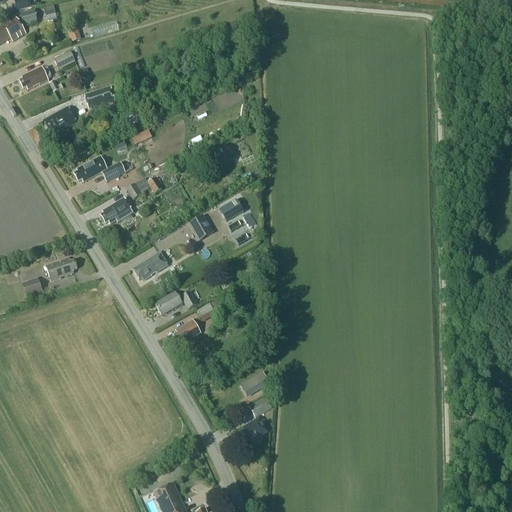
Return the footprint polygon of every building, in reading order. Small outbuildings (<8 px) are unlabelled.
[(15,0),(17,12),(31,9),(29,0),(15,0)] [(56,15),(54,7),(45,9),(47,17),(56,15)] [(38,23),(35,12),(22,15),(24,26),(38,23)] [(12,42),(19,38),(26,34),(17,18),(0,27),(0,46),(11,40),(12,42)] [(82,40),(79,30),(69,33),(72,43),(82,40)] [(76,64),(70,53),(55,61),(60,71),(76,64)] [(47,69),(43,71),(42,69),(23,79),(24,81),(20,83),(24,90),(27,89),(29,92),(49,82),(48,80),(52,78),(47,69)] [(91,79),(88,70),(79,73),(82,82),(91,79)] [(58,91),(55,83),(50,85),(54,93),(58,91)] [(89,111),(115,103),(111,88),(85,96),(89,111)] [(70,127),(71,129),(78,125),(69,108),(47,121),(48,124),(45,125),(51,135),(61,130),(62,132),(70,127)] [(139,123),(136,116),(120,122),(123,129),(139,123)] [(135,147),(152,139),(149,132),(132,140),(135,147)] [(190,141),(193,147),(203,142),(200,136),(190,141)] [(127,142),(115,145),(117,151),(129,149),(127,142)] [(102,158),(78,171),(80,174),(75,176),(79,184),(83,182),(84,184),(102,174),(107,184),(126,175),(121,165),(108,171),(102,158)] [(148,184),(155,195),(161,192),(155,180),(148,184)] [(137,186),(141,194),(150,189),(146,181),(137,186)] [(142,196),(136,186),(129,191),(134,201),(142,196)] [(227,224),(244,214),(236,201),(219,211),(227,224)] [(105,216),(102,218),(106,225),(110,223),(111,226),(122,220),(120,218),(124,216),(118,206),(104,213),(105,216)] [(214,235),(204,218),(189,226),(199,243),(214,235)] [(236,248),(258,237),(250,223),(228,235),(236,248)] [(145,282),(168,268),(160,255),(134,271),(140,282),(144,280),(145,282)] [(78,271),(75,262),(71,263),(70,260),(46,268),(52,285),(62,281),(62,280),(75,275),(74,273),(78,271)] [(39,279),(23,285),(24,287),(28,298),(28,300),(44,295),(39,279)] [(176,294),(174,295),(158,305),(159,307),(157,308),(163,317),(185,304),(190,312),(199,307),(191,294),(180,300),(176,294)] [(218,308),(215,303),(197,313),(201,320),(214,313),(213,311),(218,308)] [(184,345),(201,335),(193,322),(177,332),(178,335),(175,337),(179,344),(182,343),(184,345)] [(254,395),(270,386),(263,373),(247,383),(254,395)] [(268,434),(259,418),(272,410),(266,400),(250,409),(258,421),(244,429),(246,432),(236,438),(242,448),(252,442),(253,444),(268,434)] [(174,485),(154,493),(162,511),(185,511),(182,503),(174,485)]
